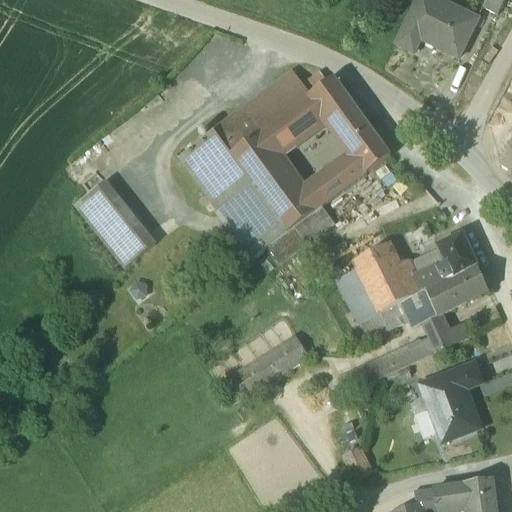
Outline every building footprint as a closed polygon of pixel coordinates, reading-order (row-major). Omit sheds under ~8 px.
[(461,19),(420,0),(396,52),(413,61),(419,48),(459,67),(475,33),(458,25),(461,19)] [(507,0),(488,0),(482,13),(497,21),(507,0)] [(293,74),(248,107),(265,130),(309,98),(310,97),(302,87),(293,74)] [(320,74),(302,87),(310,97),(327,84),(320,74)] [(361,119),(333,81),(327,84),(310,97),(309,98),(326,122),(337,136),(361,119)] [(265,130),(260,134),(277,158),(326,122),(309,98),(265,130)] [(248,107),(212,133),(229,156),(260,134),(265,130),(248,107)] [(390,159),(361,119),(337,136),(353,158),(366,176),(390,159)] [(229,156),(212,133),(178,159),(219,215),(253,189),(229,156)] [(260,134),(229,156),(253,189),(287,235),(294,230),(317,212),(303,193),(277,158),(260,134)] [(511,145),(499,166),(510,173),(511,170),(511,145)] [(347,155),(333,165),(328,165),(323,169),(322,173),(325,178),(350,159),(347,155)] [(325,178),(317,183),(331,202),(366,176),(353,158),(350,159),(325,178)] [(155,246),(106,183),(75,208),(124,271),(155,246)] [(331,202),(317,183),(303,193),(317,212),(322,209),(331,202)] [(219,215),(218,216),(251,262),(267,250),(287,235),(253,189),(219,215)] [(317,212),(294,230),(307,246),(335,226),(322,209),(317,212)] [(287,235),(267,250),(280,267),(307,246),(294,230),(287,235)] [(462,236),(438,248),(445,266),(414,280),(421,294),(425,292),(425,293),(477,268),(462,236)] [(388,246),(353,263),(358,272),(379,316),(412,299),(398,269),(388,246)] [(414,280),(407,265),(398,269),(412,299),(421,294),(414,280)] [(477,268),(425,293),(438,319),(488,294),(477,268)] [(379,316),(358,272),(335,283),(367,343),(408,323),(410,328),(423,322),(425,325),(438,319),(425,293),(425,292),(412,299),(379,316)] [(438,319),(425,325),(431,339),(445,332),(438,319)] [(445,332),(431,339),(432,340),(438,354),(452,348),(445,332)] [(295,339),(218,388),(231,408),(308,359),(295,339)] [(420,343),(413,346),(407,347),(334,381),(343,399),(438,354),(432,340),(425,343),(420,343)] [(474,366),(419,387),(428,410),(418,414),(426,434),(436,431),(442,446),(480,431),(465,392),(481,386),(474,366)] [(373,476),(360,451),(343,459),(356,484),(373,476)] [(493,482),(435,491),(437,504),(438,511),(456,511),(474,509),(474,511),(496,511),(497,511),(493,482)] [(435,490),(413,493),(417,508),(437,504),(435,491),(435,490)]
